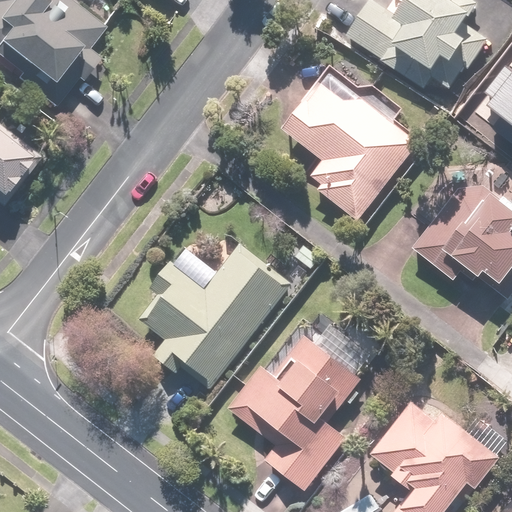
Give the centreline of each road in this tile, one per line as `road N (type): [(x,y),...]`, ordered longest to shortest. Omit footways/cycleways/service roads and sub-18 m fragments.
road 1 (residential): [(259,0),(0,339)]
road 2 (tertiary): [(0,379),(169,511)]
